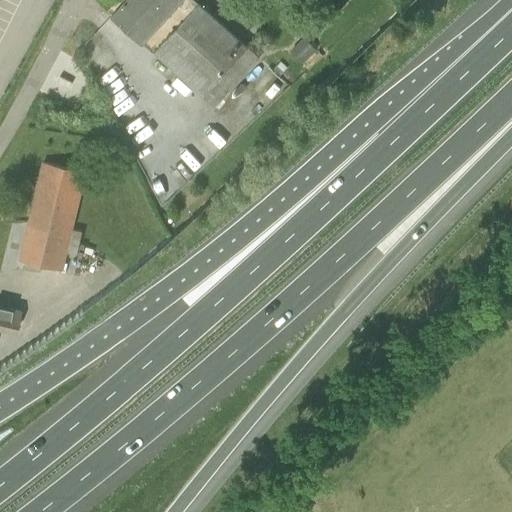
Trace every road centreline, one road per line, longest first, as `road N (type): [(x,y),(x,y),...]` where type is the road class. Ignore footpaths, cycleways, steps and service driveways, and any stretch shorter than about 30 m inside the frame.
road 1 (motorway): [(511,28),(219,299),(0,482)]
road 2 (motorway): [(511,10),(209,260),(0,404)]
road 3 (motorway): [(41,511),(205,378),(511,96)]
road 4 (motorway): [(179,511),(390,259),(511,129)]
road 5 (residential): [(0,142),(80,0)]
